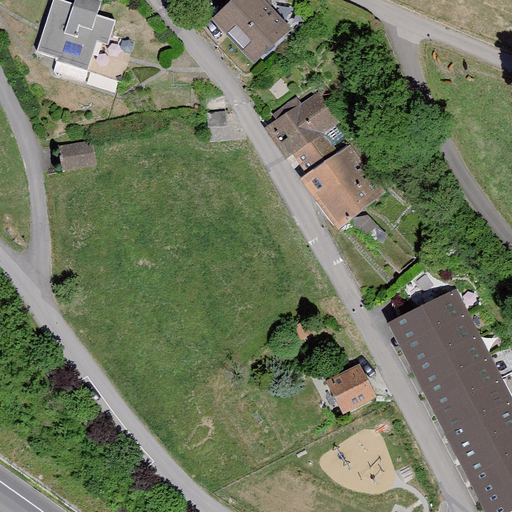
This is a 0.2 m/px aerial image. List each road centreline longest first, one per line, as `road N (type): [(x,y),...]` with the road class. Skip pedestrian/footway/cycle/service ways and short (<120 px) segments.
road 1 (unclassified): [(159,0),(223,79),(301,203),(467,511)]
road 2 (residential): [(36,298),(158,461),(214,511)]
road 3 (residential): [(0,85),(31,157),(38,197),(36,298)]
road 4 (unclassified): [(511,65),(362,0)]
